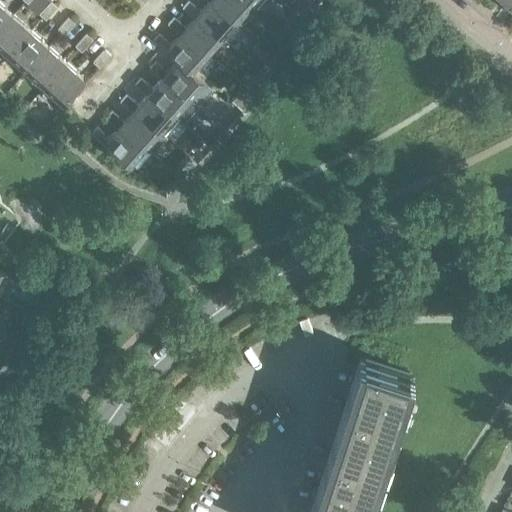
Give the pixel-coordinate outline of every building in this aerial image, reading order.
[(46,18),(57,5),(51,0),(49,0),(39,12),(46,18)] [(214,0),(210,0),(201,10),(189,0),(187,0),(182,6),(194,16),(197,14),(222,37),(237,20),(214,0)] [(247,0),(209,0),(210,0),(214,0),(237,20),(252,4),(247,0)] [(316,3),(312,0),(301,0),(293,9),(303,18),(316,3)] [(0,27),(13,13),(0,2),(0,27)] [(302,19),(292,10),(284,19),(294,28),(302,19)] [(31,29),(13,13),(0,27),(0,46),(9,54),(31,29)] [(197,14),(194,16),(186,26),(173,15),(168,22),(180,33),(182,30),(216,60),(208,52),(222,37),(197,14)] [(64,34),(75,21),(68,15),(57,28),(64,34)] [(49,45),(31,29),(9,54),(26,70),(49,45)] [(182,30),(180,33),(171,43),(159,32),(153,39),(165,50),(168,47),(180,58),(202,78),(209,70),(208,69),(216,60),(182,30)] [(86,31),(75,44),(82,50),(93,37),(86,31)] [(263,61),(272,51),(260,40),(251,50),(263,61)] [(66,61),(49,45),(26,70),(44,86),(66,61)] [(93,60),(100,66),(111,53),(104,47),(93,60)] [(202,78),(180,58),(168,71),(155,59),(149,67),(162,78),(165,74),(190,97),(205,80),(202,78)] [(85,78),(66,61),(44,86),(63,102),(85,78)] [(165,74),(162,78),(154,87),(141,76),(135,83),(147,94),(150,91),(175,113),(190,97),(165,74)] [(150,91),(147,94),(139,104),(126,92),(120,99),(133,111),(136,107),(161,130),(164,133),(179,117),(175,113),(150,91)] [(190,104),(196,109),(199,105),(193,100),(190,104)] [(136,107),(133,111),(124,120),(111,109),(105,116),(118,127),(121,124),(146,146),(161,130),(136,107)] [(121,124),(118,127),(109,136),(97,125),(91,132),(103,143),(105,141),(136,169),(152,152),(146,146),(121,124)] [(183,177),(196,162),(186,152),(172,168),(183,177)] [(166,196),(174,188),(166,180),(158,189),(166,196)] [(30,309),(32,304),(26,301),(23,306),(30,309)] [(365,355),(361,368),(314,511),(361,511),(408,369),(365,355)]
